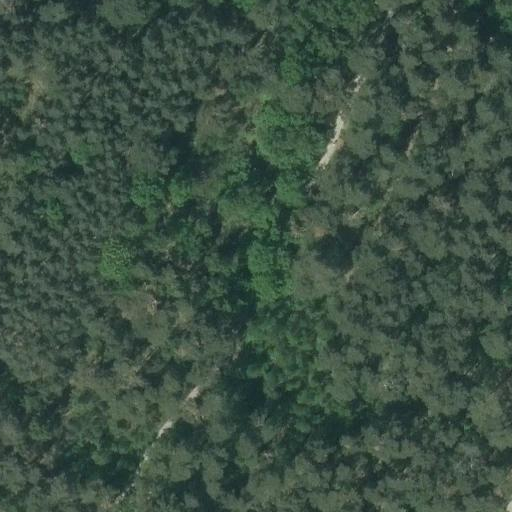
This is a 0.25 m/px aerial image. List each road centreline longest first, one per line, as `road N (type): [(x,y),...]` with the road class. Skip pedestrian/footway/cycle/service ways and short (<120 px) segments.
road 1 (unknown): [(110,511),(226,355),(323,165),(394,0)]
road 2 (track): [(511,218),(440,473),(421,511)]
